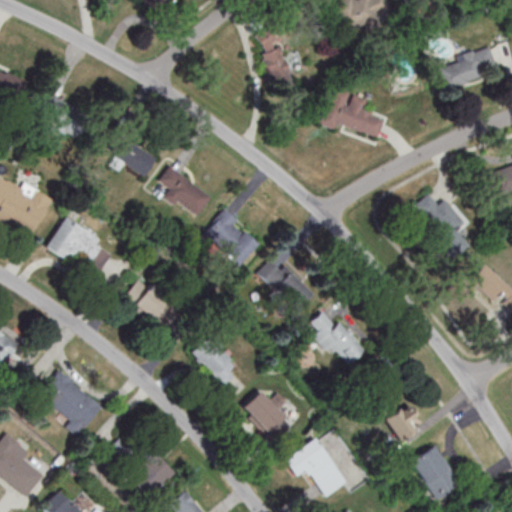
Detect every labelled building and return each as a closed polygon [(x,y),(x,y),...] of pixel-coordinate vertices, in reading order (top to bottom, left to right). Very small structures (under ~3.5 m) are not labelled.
[(160,10),(163,0),(139,0),(139,1),(160,10)] [(340,34),(381,21),(380,17),(389,14),(384,0),(343,0),(330,4),(340,34)] [(401,0),(404,8),(427,0),(401,0)] [(291,84),(277,26),(255,31),(270,90),(291,84)] [(442,89),(479,77),(472,56),(435,68),(442,89)] [(0,92),(19,98),(25,77),(0,70),(0,92)] [(316,124),(333,130),(335,124),(375,137),(382,118),(360,111),(364,98),(329,86),(316,124)] [(44,92),(32,120),(76,138),(88,111),(44,92)] [(109,166),(119,169),(120,166),(145,175),(153,153),(117,141),(109,166)] [(511,164),(484,173),(492,198),(511,191),(511,164)] [(209,196),(167,165),(156,180),(165,187),(161,194),(193,217),(209,196)] [(0,221),(30,236),(48,199),(0,174),(0,221)] [(434,203),(428,194),(413,203),(446,258),(465,246),(455,230),(462,226),(445,197),(434,203)] [(236,267),(258,242),(221,209),(198,235),(236,267)] [(44,247),(94,277),(108,254),(98,248),(102,241),(62,217),(44,247)] [(312,293),(281,262),(275,268),(267,260),(254,272),(294,311),(312,293)] [(467,282),(495,303),(511,315),(511,286),(480,264),(467,282)] [(178,308),(157,334),(117,301),(134,280),(144,288),(147,283),(178,308)] [(332,325),(320,311),(309,321),(316,330),(310,334),(327,355),(335,348),(346,363),(363,349),(339,320),(332,325)] [(218,387),(232,374),(226,367),(232,362),(206,333),(186,351),(218,387)] [(0,334),(14,343),(0,365),(0,334)] [(54,373),(97,408),(73,437),(61,427),(66,421),(35,396),(54,373)] [(239,407),(265,435),(283,418),(257,390),(239,407)] [(412,429),(406,420),(413,415),(406,403),(396,409),(387,394),(371,404),(395,441),(412,429)] [(0,477),(0,436),(4,432),(25,449),(19,457),(40,474),(22,495),(0,477)] [(322,496),(344,482),(314,438),(282,459),(294,476),(304,469),(322,496)] [(459,484),(434,444),(407,460),(432,501),(459,484)] [(125,477),(144,497),(170,472),(150,452),(125,477)] [(41,511),(80,511),(58,488),(37,507),(41,511)] [(170,511),(162,502),(179,489),(195,510),(197,508),(200,511),(170,511)]
